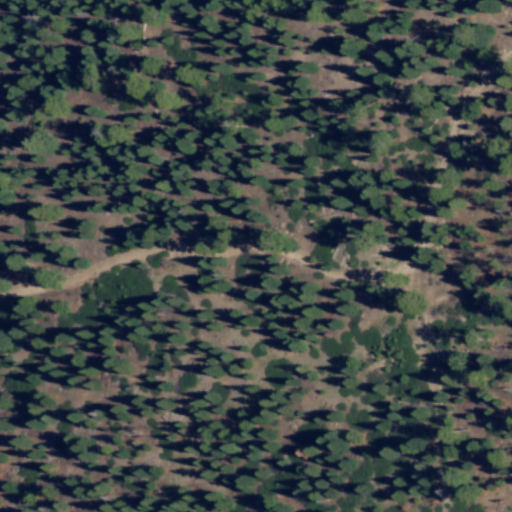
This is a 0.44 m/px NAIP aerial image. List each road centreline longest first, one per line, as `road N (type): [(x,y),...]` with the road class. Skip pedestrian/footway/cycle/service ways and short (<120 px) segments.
road 1 (track): [(0,294),(163,239),(436,263),(455,511)]
road 2 (track): [(436,263),(441,208),(490,69),(511,42)]
